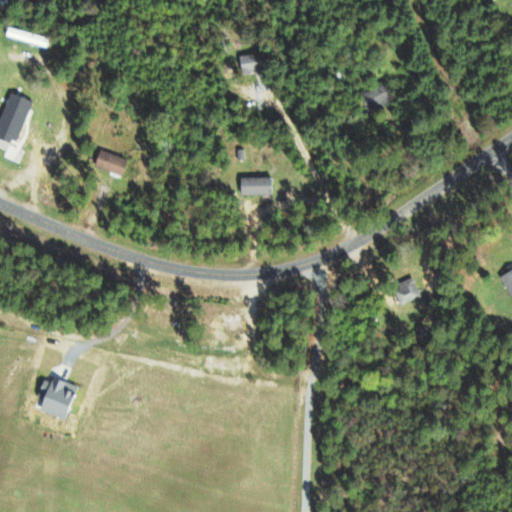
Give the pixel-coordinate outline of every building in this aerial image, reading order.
[(5,37),(44,44),(46,35),(6,27),(5,37)] [(264,52),(239,54),(240,72),(265,70),(264,52)] [(395,99),(387,82),(360,95),(368,112),(395,99)] [(0,113),(0,134),(15,141),(31,101),(9,92),(0,113)] [(120,175),(125,158),(98,149),(93,166),(120,175)] [(271,176),(239,177),(240,194),(271,193),(271,176)] [(419,296),(413,278),(392,286),(399,304),(419,296)]
